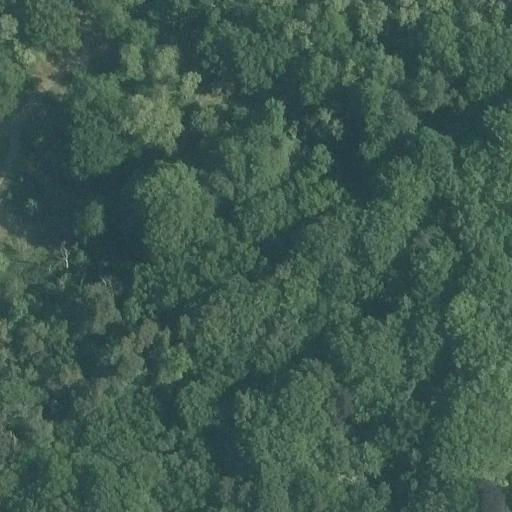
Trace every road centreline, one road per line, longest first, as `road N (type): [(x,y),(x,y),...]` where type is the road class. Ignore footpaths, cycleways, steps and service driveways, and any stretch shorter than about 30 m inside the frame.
road 1 (track): [(236,511),(267,458),(359,384),(460,366),(511,323)]
road 2 (track): [(511,384),(456,473),(444,511)]
